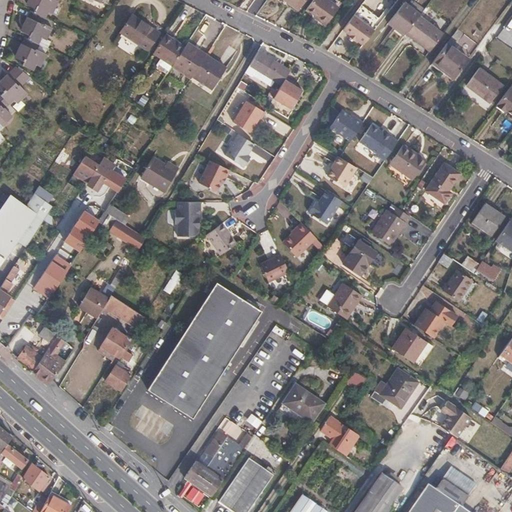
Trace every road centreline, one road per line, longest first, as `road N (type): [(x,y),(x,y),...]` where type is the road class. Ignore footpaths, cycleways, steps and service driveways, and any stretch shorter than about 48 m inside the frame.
road 1 (secondary): [(159,511),(0,369)]
road 2 (residential): [(489,162),(404,294),(387,302)]
road 3 (residential): [(489,162),(341,73)]
road 4 (secondary): [(0,397),(128,511)]
road 5 (residential): [(252,214),(341,73)]
road 6 (residential): [(341,73),(202,0)]
road 7 (unknown): [(0,321),(78,205)]
